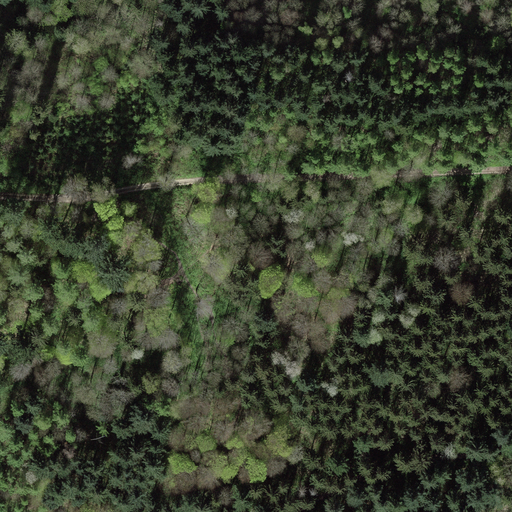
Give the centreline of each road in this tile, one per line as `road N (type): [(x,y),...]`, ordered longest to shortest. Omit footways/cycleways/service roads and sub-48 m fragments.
road 1 (track): [(511,167),(0,196)]
road 2 (track): [(511,441),(359,478),(288,511)]
